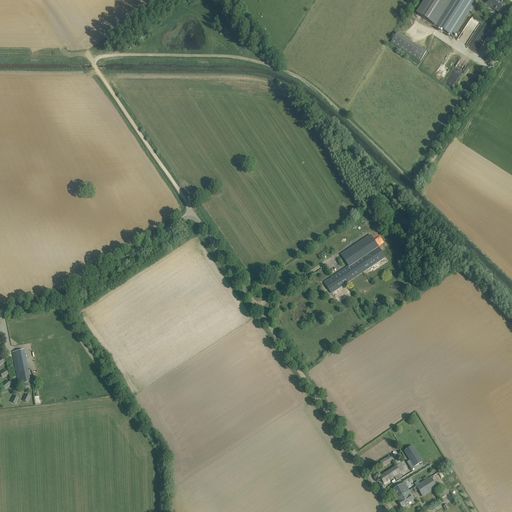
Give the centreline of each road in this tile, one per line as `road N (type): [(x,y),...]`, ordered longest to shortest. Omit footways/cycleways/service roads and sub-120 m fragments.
road 1 (track): [(430,162),(413,182),(318,91),(259,61),(146,53),(92,62)]
road 2 (unclassified): [(394,511),(192,214)]
road 3 (unclassified): [(0,308),(87,282),(192,214)]
road 4 (track): [(74,511),(67,376),(51,297)]
road 5 (track): [(92,62),(190,214)]
road 6 (unclassified): [(430,162),(511,33)]
